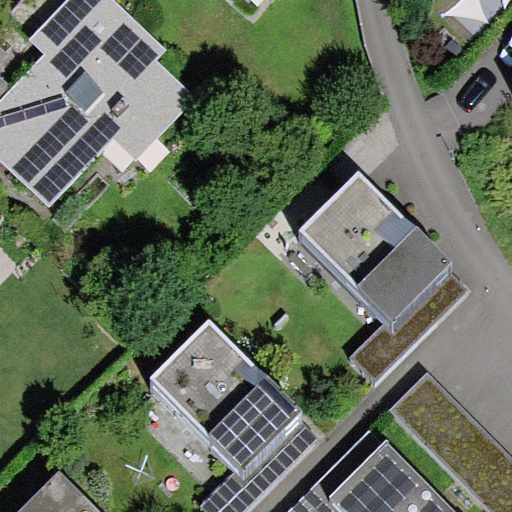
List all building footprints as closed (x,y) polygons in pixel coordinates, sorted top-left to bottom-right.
[(98,0),(75,0),(34,43),(52,60),(0,115),(0,168),(43,209),(105,143),(131,167),(188,107),(147,68),(158,56),(98,0)] [(230,0),(252,19),(269,0),(230,0)] [(350,190),(282,258),(378,354),(357,375),(383,400),(472,311),(350,190)] [(260,511),(311,464),(196,345),(136,403),(225,495),(207,511),(260,511)] [(431,511),(381,462),(330,511),(431,511)] [(78,511),(53,488),(29,511),(78,511)]
